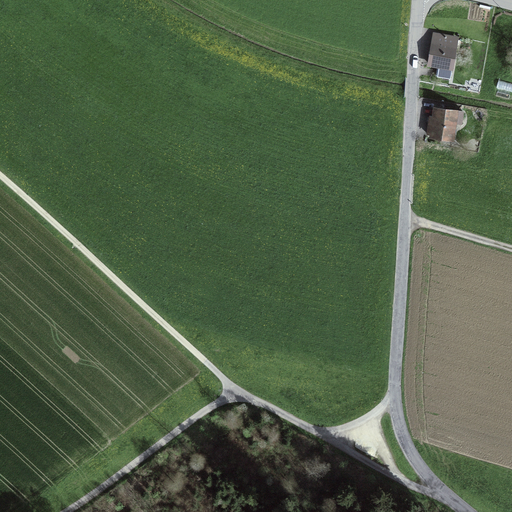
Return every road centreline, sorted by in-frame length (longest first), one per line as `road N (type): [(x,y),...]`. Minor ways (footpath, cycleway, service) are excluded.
road 1 (tertiary): [(466,511),(408,447),(394,398),(418,0)]
road 2 (track): [(234,388),(0,174)]
road 3 (track): [(68,511),(234,388)]
road 4 (track): [(315,430),(444,495)]
